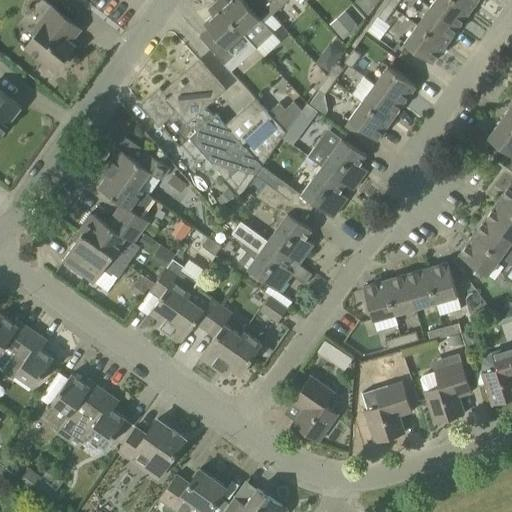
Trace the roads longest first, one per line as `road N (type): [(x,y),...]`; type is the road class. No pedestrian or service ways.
road 1 (residential): [(237,425),(402,201),(443,111),(511,22)]
road 2 (residential): [(0,237),(168,0)]
road 3 (residential): [(237,425),(0,262)]
road 4 (residential): [(336,478),(364,478),(511,433)]
